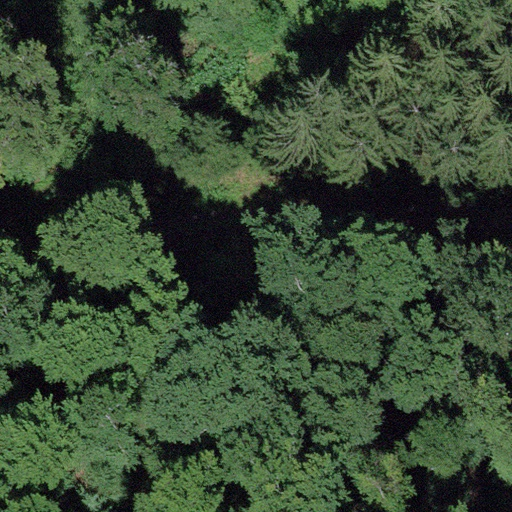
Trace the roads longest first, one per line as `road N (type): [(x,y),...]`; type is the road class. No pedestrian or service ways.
road 1 (track): [(0,254),(511,234)]
road 2 (track): [(511,9),(250,120),(142,248)]
